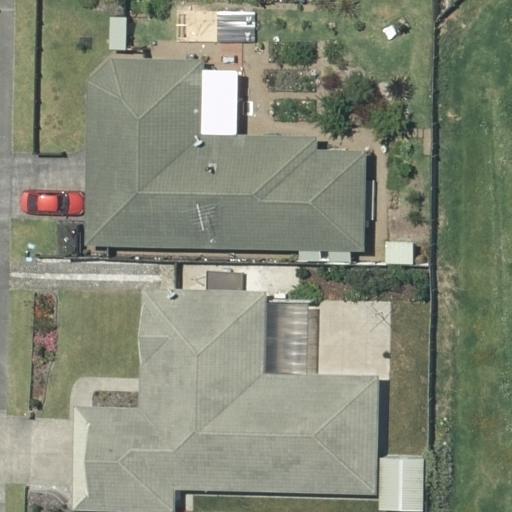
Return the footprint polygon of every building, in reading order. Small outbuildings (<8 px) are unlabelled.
[(164,17),(164,0),(141,0),(141,16),(164,17)] [(316,144),(316,131),(201,129),(202,54),(109,53),(86,75),(83,241),(363,245),(364,145),(316,144)] [(405,252),(425,252),(425,232),(405,232),(405,252)] [(145,243),(106,242),(106,255),(145,256),(145,243)] [(73,402),(72,504),(171,506),(172,483),(374,488),(377,371),(262,368),(264,286),(139,283),(136,404),(73,402)] [(378,452),(377,507),(422,507),(422,454),(378,452)]
